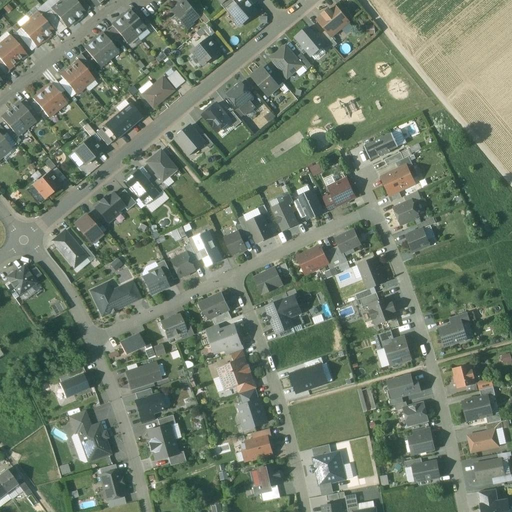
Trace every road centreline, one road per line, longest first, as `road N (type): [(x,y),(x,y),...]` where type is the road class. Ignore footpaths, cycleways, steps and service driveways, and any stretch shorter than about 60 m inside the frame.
road 1 (residential): [(284,23),(24,241)]
road 2 (residential): [(462,511),(430,365),(374,210)]
road 3 (residential): [(234,276),(281,407),(304,511)]
road 4 (track): [(511,183),(359,0)]
road 5 (residential): [(93,340),(145,511)]
road 6 (residential): [(0,100),(121,0)]
road 7 (residential): [(234,276),(93,340)]
road 8 (residential): [(374,210),(234,276)]
road 9 (residential): [(24,241),(63,285),(93,340)]
